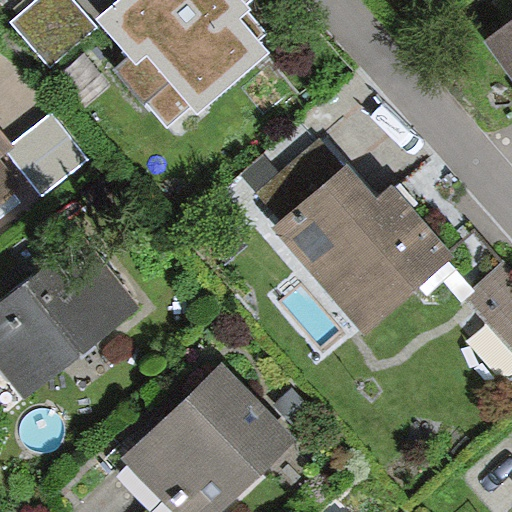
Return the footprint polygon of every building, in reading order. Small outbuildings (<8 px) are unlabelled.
[(76,0),(39,0),(13,23),(52,68),(100,27),(76,0)] [(122,0),(102,17),(130,50),(108,69),(138,104),(145,98),(172,129),(268,47),(242,16),(251,8),(244,0),(122,0)] [(511,72),(511,22),(489,40),(511,72)] [(355,324),(438,253),(386,192),(370,206),(317,143),(249,201),(355,324)] [(0,213),(14,202),(0,184),(0,213)] [(95,339),(130,309),(74,242),(0,302),(0,370),(16,389),(87,330),(95,339)] [(511,354),(511,285),(495,267),(471,290),(490,310),(479,320),(511,354)] [(169,502),(188,483),(217,511),(218,511),(291,439),(218,367),(126,459),(169,502)]
